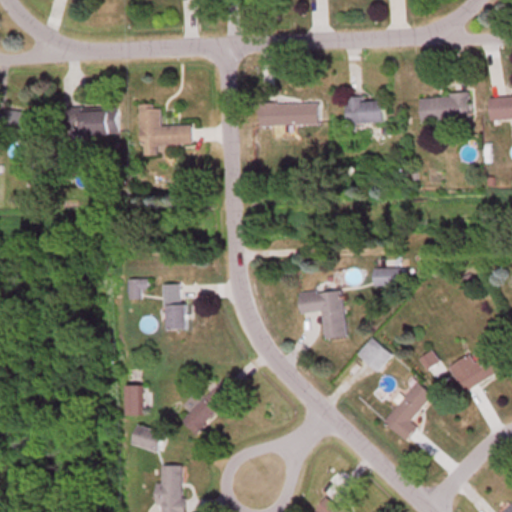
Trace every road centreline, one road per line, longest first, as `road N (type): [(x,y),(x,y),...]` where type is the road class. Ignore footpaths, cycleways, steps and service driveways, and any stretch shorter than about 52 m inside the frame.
road 1 (residential): [(429,511),(289,380),(241,305),(224,46)]
road 2 (residential): [(224,46),(402,37),(442,25),(471,0)]
road 3 (residential): [(224,46),(73,45),(42,32),(8,0)]
